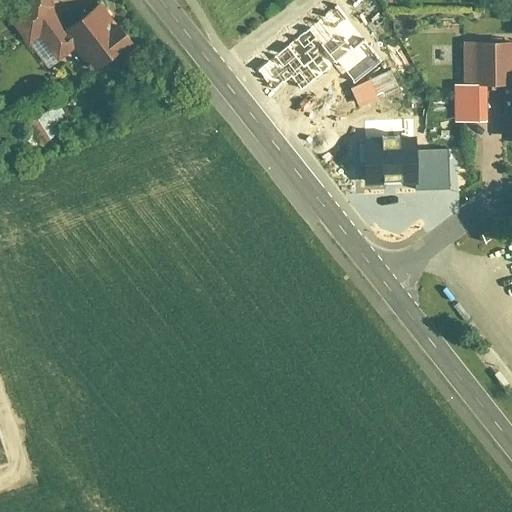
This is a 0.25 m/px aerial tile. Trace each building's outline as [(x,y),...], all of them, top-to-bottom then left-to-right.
[(86,0),(62,18),(49,0),(19,0),(4,11),(24,39),(37,30),(53,54),(70,42),(85,65),(130,34),(105,0),(86,0)] [(336,5),(253,68),(284,109),(340,66),(353,83),(380,62),(336,5)] [(511,39),(463,40),(463,83),(500,83),(500,139),(511,138),(511,39)] [(37,144),(66,125),(52,104),(23,123),(37,144)] [(364,185),(418,184),(418,151),(417,137),(363,138),(364,185)] [(449,150),(418,151),(418,184),(418,190),(450,190),(449,150)]
